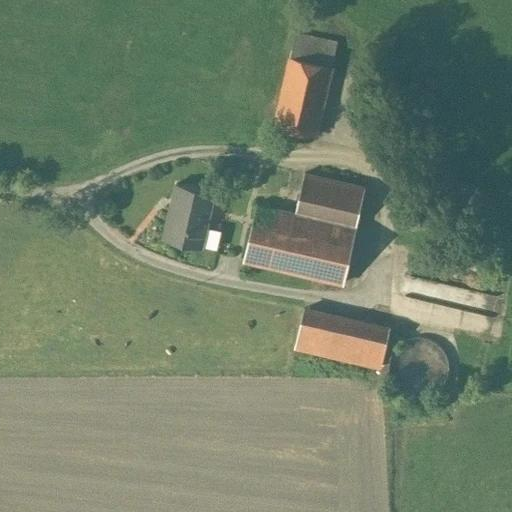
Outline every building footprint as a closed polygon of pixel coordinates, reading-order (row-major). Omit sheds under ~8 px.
[(337,42),(295,33),(274,125),(315,134),(331,65),(337,42)] [(364,187),(304,173),(295,212),(282,268),(343,282),(364,187)] [(213,192),(175,183),(163,238),(201,246),(213,192)] [(295,212),(256,203),(243,260),(282,268),(295,212)] [(451,210),(436,210),(436,227),(452,226),(451,210)] [(322,312),(304,307),(295,346),(313,351),(322,312)] [(372,323),(322,312),(313,351),(363,362),(372,323)] [(389,327),(372,323),(363,362),(381,366),(389,327)] [(422,336),(410,337),(400,342),(392,351),(389,363),(390,374),(396,383),(406,390),(418,392),(430,389),(440,382),(446,371),(447,359),(442,348),(434,340),(422,336)]
